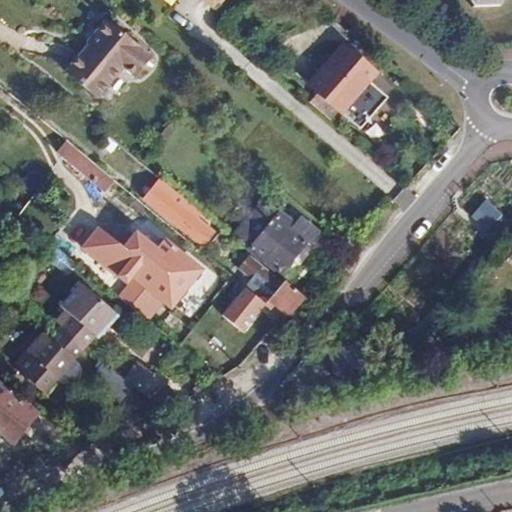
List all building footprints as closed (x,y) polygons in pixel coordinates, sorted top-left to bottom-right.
[(219,0),(199,0),(212,10),(219,0)] [(95,34),(86,44),(117,70),(122,64),(134,73),(149,53),(104,16),(91,31),(95,34)] [(86,44),(75,57),(106,83),(117,70),(86,44)] [(341,45),(306,86),(339,113),(373,72),(341,45)] [(106,83),(75,57),(65,69),(95,96),(106,83)] [(65,142),(59,148),(64,152),(59,157),(92,183),(95,178),(104,184),(109,177),(65,142)] [(198,213),(155,178),(142,194),(183,229),(198,213)] [(251,199),(225,231),(277,274),(302,243),(308,248),(318,235),(293,214),(287,222),(263,201),(259,206),(251,199)] [(478,200),(472,212),(492,221),(497,209),(478,200)] [(118,280),(108,292),(146,323),(163,303),(169,308),(200,272),(161,239),(152,248),(136,234),(124,249),(99,228),(82,248),(118,280)] [(219,231),(209,243),(218,251),(228,239),(219,231)] [(286,317),(300,300),(283,286),(280,289),(247,262),(240,272),(271,298),(268,302),(286,317)] [(60,313),(79,288),(75,285),(56,310),(60,313)] [(67,318),(58,327),(83,349),(92,337),(96,341),(106,328),(102,325),(111,313),(79,288),(60,313),(67,318)] [(115,316),(111,313),(102,325),(106,328),(115,316)] [(15,371),(44,396),(56,382),(60,385),(64,381),(68,384),(69,384),(73,385),(75,385),(77,384),(80,382),(82,380),(83,378),(83,375),(83,373),(82,371),(81,368),(77,365),(73,361),(83,349),(58,327),(47,340),(42,337),(15,371)] [(365,346),(329,353),(334,381),(371,372),(365,346)] [(132,389),(103,365),(90,381),(119,405),(132,389)] [(137,365),(124,382),(149,403),(167,391),(137,365)] [(56,382),(44,396),(49,399),(60,385),(56,382)] [(0,388),(0,432),(13,443),(35,416),(0,388)]
